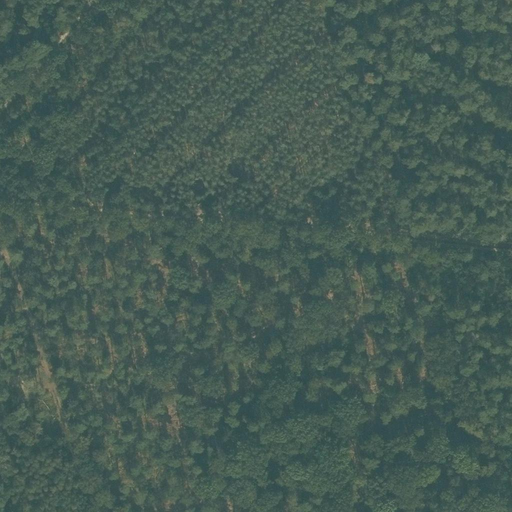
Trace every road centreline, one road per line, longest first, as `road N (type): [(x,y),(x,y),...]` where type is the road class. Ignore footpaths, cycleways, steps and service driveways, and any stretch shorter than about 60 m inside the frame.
road 1 (track): [(0,195),(511,239)]
road 2 (track): [(0,235),(96,511)]
road 3 (track): [(95,0),(0,109)]
